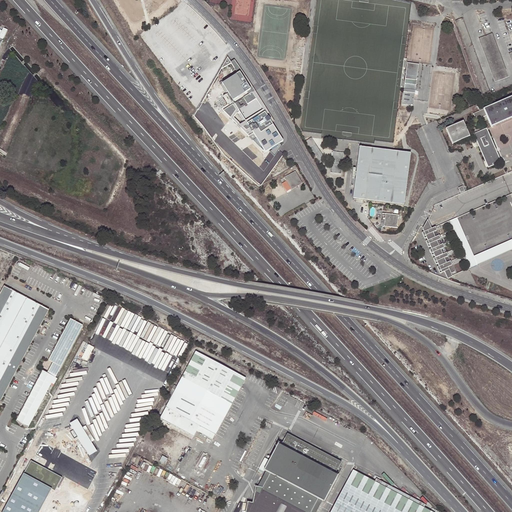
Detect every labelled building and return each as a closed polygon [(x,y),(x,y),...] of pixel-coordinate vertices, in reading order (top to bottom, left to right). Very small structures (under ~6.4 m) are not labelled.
[(455,21),(482,94),(489,92),(462,18),(455,21)] [(508,77),(492,34),(479,39),(495,82),(508,77)] [(233,62),(240,74),(244,72),(237,60),(233,62)] [(413,106),(418,65),(407,63),(402,105),(413,106)] [(273,150),(287,141),(280,129),(281,129),(259,93),(258,92),(245,71),(238,76),(238,75),(223,84),(229,94),(226,97),(231,104),(225,111),(240,123),(245,132),(269,152),(272,150),(273,150)] [(486,116),(490,127),(511,117),(511,97),(483,110),(481,104),(477,106),(479,111),(473,114),(476,120),(486,116)] [(446,129),(452,144),(469,136),(463,122),(446,129)] [(500,162),(486,129),(473,134),(488,168),(500,162)] [(410,154),(359,147),(353,199),(403,205),(410,154)] [(341,174),(343,153),(333,152),(330,172),(341,174)] [(302,183),(295,171),(284,177),(291,190),(302,183)] [(396,228),(398,216),(385,214),(384,226),(396,228)] [(472,259),(475,258),(474,256),(457,217),(454,218),(472,259)] [(462,256),(468,269),(477,265),(475,258),(472,259),(454,218),(447,221),(451,230),(455,238),(459,247),(462,256)] [(422,228),(423,232),(422,232),(424,238),(426,237),(427,240),(425,241),(428,247),(430,246),(431,249),(429,250),(432,255),(433,254),(435,258),(433,258),(435,264),(437,263),(438,266),(437,267),(439,271),(442,272),(444,271),(445,274),(448,275),(455,271),(450,261),(446,252),(443,244),(439,235),(435,226),(431,228),(427,220),(422,228)] [(511,250),(510,248),(507,241),(474,256),(475,258),(477,265),(511,250)] [(0,400),(48,309),(3,285),(0,291),(0,400)] [(52,361),(46,372),(42,370),(16,420),(27,426),(42,398),(44,399),(46,396),(44,395),(49,384),(52,385),(56,377),(54,377),(82,324),(70,318),(48,359),(52,361)] [(170,400),(160,419),(194,437),(197,431),(213,440),(245,379),(196,352),(177,387),(170,400)] [(167,399),(170,400),(177,387),(174,386),(167,399)] [(310,511),(316,503),(320,506),(321,507),(324,501),(338,475),(335,474),(340,465),(286,437),(281,446),(278,444),(264,470),(266,471),(270,473),(263,487),(258,486),(256,486),(252,502),(247,502),(245,511),(310,511)] [(159,460),(166,464),(168,458),(162,455),(159,460)] [(258,486),(263,487),(270,473),(266,471),(258,486)] [(429,511),(423,509),(371,481),(352,471),(330,511),(429,511)] [(425,505),(372,477),(371,481),(423,509),(425,505)] [(316,511),(320,506),(316,503),(310,511),(316,511)]
